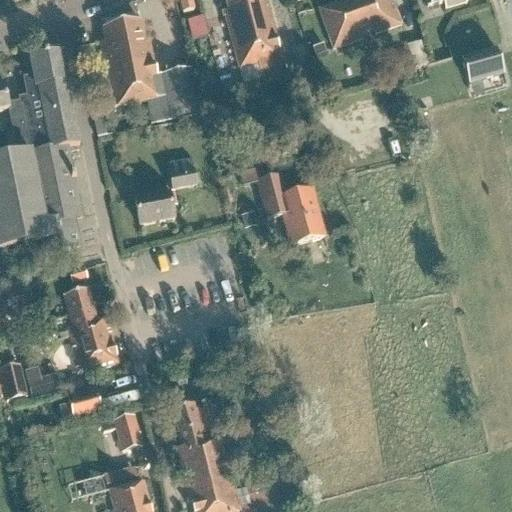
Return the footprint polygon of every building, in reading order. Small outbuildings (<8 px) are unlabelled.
[(182,17),(192,14),(189,0),(187,0),(179,2),(182,17)] [(264,0),(224,0),(228,13),(223,14),(240,73),(258,68),(260,73),(283,67),(264,0)] [(351,0),(319,12),(334,53),(402,27),(392,0),(351,0)] [(424,0),(427,10),(443,5),(444,12),(466,6),(463,0),(424,0)] [(489,11),(459,19),(467,51),(498,44),(489,11)] [(207,39),(201,19),(189,23),(195,43),(207,39)] [(152,127),(175,122),(200,117),(190,71),(156,79),(149,44),(144,45),(139,23),(102,31),(105,44),(99,45),(113,110),(146,103),(152,127)] [(428,68),(425,58),(421,45),(406,48),(412,72),(428,68)] [(322,47),(312,51),(314,59),(325,55),(322,47)] [(496,52),(461,62),(468,88),(503,77),(496,52)] [(26,140),(13,143),(17,160),(0,163),(0,252),(39,245),(42,258),(79,251),(73,222),(81,221),(66,150),(79,147),(60,57),(30,63),(33,79),(22,81),(26,99),(18,101),(19,106),(26,140)] [(26,140),(19,106),(7,108),(3,90),(0,90),(0,114),(7,113),(13,143),(26,140)] [(415,115),(409,117),(414,137),(427,133),(421,113),(415,115)] [(191,163),(167,167),(172,193),(195,188),(191,163)] [(276,167),(239,177),(243,189),(256,186),(267,224),(282,220),(290,250),(324,241),(311,193),(285,200),(276,167)] [(176,211),(173,194),(134,202),(139,229),(174,223),(172,212),(176,211)] [(253,216),(242,219),(244,229),(255,226),(253,216)] [(84,273),(68,277),(71,286),(86,281),(84,273)] [(30,284),(9,291),(13,300),(14,307),(34,301),(30,284)] [(88,293),(88,292),(62,299),(62,301),(62,300),(71,331),(66,332),(68,337),(67,337),(78,378),(118,367),(105,319),(96,322),(88,294),(88,293)] [(0,373),(0,377),(6,405),(26,400),(18,369),(0,373)] [(36,374),(26,377),(32,401),(60,394),(56,379),(39,383),(36,374)] [(67,405),(68,407),(58,410),(61,422),(71,420),(72,422),(83,419),(84,423),(100,418),(100,415),(96,397),(89,399),(87,391),(77,394),(79,402),(67,405)] [(194,413),(193,407),(171,414),(182,450),(176,452),(193,511),(239,511),(218,439),(214,440),(205,410),(194,413)] [(142,449),(133,418),(112,424),(112,426),(114,434),(121,455),(142,449)] [(112,426),(101,429),(103,437),(114,434),(112,426)] [(121,476),(107,479),(109,488),(123,484),(121,476)] [(251,511),(292,500),(286,479),(235,494),(240,511),(251,511)] [(150,511),(143,485),(108,494),(113,511),(150,511)]
